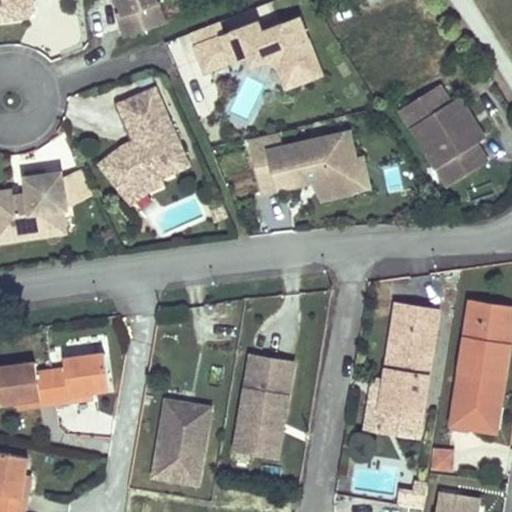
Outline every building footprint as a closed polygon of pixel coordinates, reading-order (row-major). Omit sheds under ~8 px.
[(0,0),(0,20),(24,17),(29,12),(27,0),(0,0)] [(120,36),(159,23),(151,0),(112,0),(118,14),(113,16),(120,36)] [(215,39),(188,51),(198,75),(239,58),(244,69),(258,63),(270,68),(279,91),(314,76),(291,20),(254,36),(250,25),(215,39)] [(209,25),(182,35),(188,51),(215,39),(209,25)] [(393,113),(442,187),(480,161),(468,144),(443,106),(432,88),(393,113)] [(150,89),(113,105),(129,142),(132,149),(133,152),(123,157),(121,154),(99,171),(121,199),(140,186),(155,179),(184,167),(150,89)] [(443,106),(468,144),(477,138),(452,100),(443,106)] [(243,141),(255,194),(308,189),(316,187),(317,194),(311,195),(316,207),(346,201),(342,182),(351,167),(357,166),(344,135),(278,149),(274,133),(243,141)] [(129,142),(118,146),(95,165),(99,171),(121,154),(123,157),(133,152),(132,149),(129,142)] [(363,197),(357,166),(351,167),(342,182),(346,201),(363,197)] [(79,177),(61,185),(65,215),(91,204),(79,177)] [(0,198),(0,248),(51,242),(48,219),(60,218),(65,217),(65,215),(61,185),(60,179),(23,185),(25,201),(26,206),(19,207),(18,202),(9,203),(9,197),(0,198)] [(140,186),(121,199),(125,204),(143,191),(157,184),(155,179),(140,186)] [(316,187),(308,189),(311,195),(317,194),(316,187)] [(64,240),(60,218),(48,219),(51,242),(64,240)] [(508,313),(470,307),(458,377),(449,431),(476,435),(481,406),(498,409),(502,384),(508,350),(502,349),(508,313)] [(414,311),(396,308),(392,336),(410,340),(414,311)] [(439,315),(414,311),(410,340),(392,336),(383,386),(383,388),(389,390),(388,397),(382,397),(378,416),(421,423),(439,315)] [(502,349),(508,350),(511,323),(511,314),(508,313),(502,349)] [(281,456),(298,356),(248,348),(232,448),(281,456)] [(69,367),(54,369),(58,401),(73,400),(72,392),(95,389),(113,388),(108,352),(67,357),(69,367)] [(37,361),(0,365),(0,385),(2,401),(19,399),(42,396),(43,403),(58,401),(54,369),(39,371),(37,361)] [(418,442),(421,423),(378,416),(382,397),(383,388),(383,386),(373,384),(364,433),(418,442)] [(72,392),(73,400),(96,397),(95,389),(72,392)] [(201,484),(217,402),(166,392),(151,475),(201,484)] [(42,396),(19,399),(21,406),(43,403),(42,396)] [(498,409),(481,406),(476,435),(494,438),(498,409)] [(30,456),(0,450),(0,505),(26,511),(29,497),(22,495),(26,473),(30,456)] [(451,458),(431,455),(428,474),(448,478),(451,458)] [(22,495),(29,497),(34,474),(26,473),(22,495)] [(432,511),(478,511),(482,493),(436,486),(432,511)] [(397,511),(399,511),(421,511),(425,492),(414,490),(413,501),(399,499),(397,511)]
